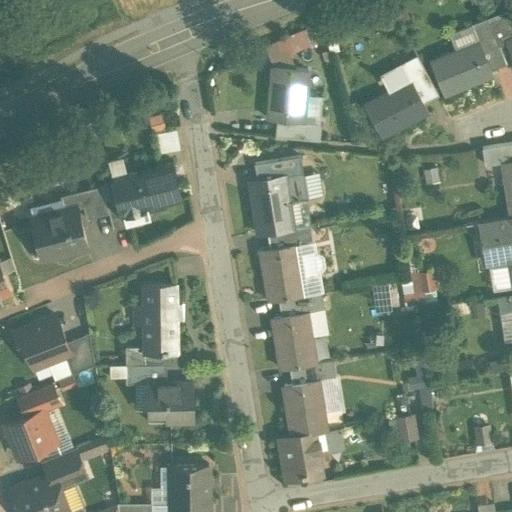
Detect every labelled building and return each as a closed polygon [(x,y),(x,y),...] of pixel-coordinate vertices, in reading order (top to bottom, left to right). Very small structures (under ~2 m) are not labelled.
[(511,6),(488,16),(499,44),(507,41),(511,54),(511,6)] [(499,44),(488,16),(472,23),(490,69),(491,69),(506,62),(499,44)] [(457,50),(433,60),(432,59),(431,59),(444,92),(446,92),(445,91),(492,71),(491,69),(490,69),(472,23),(449,32),(457,50)] [(439,93),(418,55),(403,62),(411,78),(424,101),(439,93)] [(307,68),(274,65),(269,117),(277,118),(303,120),(307,68)] [(411,78),(365,103),(382,133),(383,133),(382,132),(428,108),(424,101),(411,78)] [(303,120),(277,118),(275,134),(319,138),(321,122),(303,120)] [(511,141),(482,146),(485,163),(503,160),(511,158),(511,141)] [(299,154),(256,162),(259,178),(302,171),(299,154)] [(170,157),(111,172),(117,194),(118,194),(123,212),(124,212),(123,210),(143,204),(145,211),(149,210),(147,206),(181,197),(170,157)] [(511,158),(503,160),(511,211),(511,158)] [(259,178),(251,179),(259,231),(267,229),(311,222),(302,171),(259,178)] [(102,183),(79,189),(83,204),(86,216),(109,211),(103,187),(102,183)] [(123,212),(118,194),(117,194),(106,197),(103,187),(109,211),(113,228),(126,224),(123,212)] [(79,189),(61,194),(64,208),(32,216),(42,255),(70,248),(70,250),(88,246),(78,206),(83,204),(79,189)] [(511,214),(480,220),(487,262),(509,258),(511,277),(511,214)] [(311,222),(267,229),(270,246),(296,242),(313,239),(311,222)] [(296,242),(270,246),(272,256),(264,257),(271,298),(278,297),(304,293),(296,242)] [(175,282),(144,283),(145,344),(145,346),(145,350),(176,349),(175,282)] [(304,293),(278,297),(281,314),(307,309),(324,306),(322,290),(304,293)] [(511,291),(497,294),(500,311),(511,308),(511,291)] [(281,314),(273,315),(282,366),(289,365),(315,361),(307,309),(281,314)] [(56,313),(15,329),(23,350),(27,349),(34,365),(65,353),(71,350),(67,340),(56,313)] [(89,331),(67,340),(71,350),(65,353),(72,372),(95,363),(89,331)] [(145,344),(125,344),(126,363),(166,362),(177,362),(177,361),(176,349),(145,350),(145,346),(145,344)] [(315,361),(289,365),(292,381),(317,378),(336,374),(333,358),(315,361)] [(166,362),(126,363),(126,382),(147,381),(148,380),(166,380),(166,362)] [(292,381),(284,383),(293,434),(314,431),(327,428),(326,427),(325,428),(317,378),(292,381)] [(52,380),(18,394),(26,414),(43,407),(44,408),(60,402),(52,380)] [(193,381),(166,381),(166,380),(148,380),(147,381),(148,419),(193,418),(193,381)] [(26,414),(6,422),(19,455),(28,451),(29,453),(36,450),(36,448),(56,440),(44,408),(43,407),(26,414)] [(491,427),(475,429),(477,446),(493,444),(491,427)] [(293,434),(280,436),(287,477),(321,471),(314,431),(293,434)] [(103,434),(76,445),(81,456),(107,446),(103,434)] [(76,445),(43,458),(49,474),(56,471),(60,481),(65,479),(71,481),(88,475),(81,456),(76,445)] [(209,462),(170,462),(170,507),(171,508),(203,507),(207,507),(207,491),(209,491),(209,462)] [(49,474),(15,488),(21,502),(19,503),(22,511),(58,511),(70,508),(60,481),(56,471),(49,474)] [(119,511),(118,503),(94,511),(119,511)]
